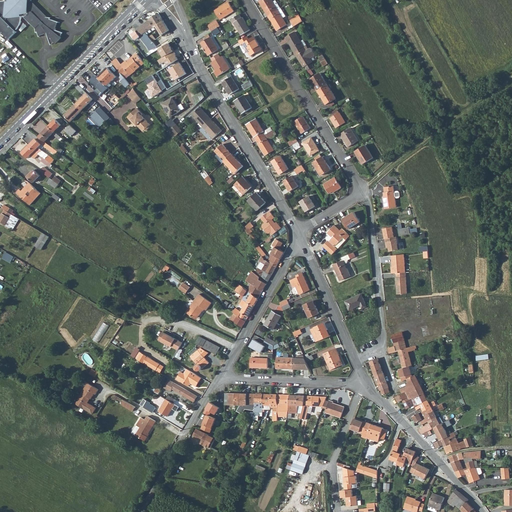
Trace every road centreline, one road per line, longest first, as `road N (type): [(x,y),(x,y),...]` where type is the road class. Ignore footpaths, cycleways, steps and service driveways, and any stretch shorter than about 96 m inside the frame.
road 1 (residential): [(245,0),(361,189)]
road 2 (residential): [(189,41),(298,230)]
road 3 (tertiary): [(0,145),(146,0)]
road 4 (track): [(361,189),(511,78)]
road 5 (unclassified): [(219,377),(301,237)]
road 6 (residential): [(361,189),(381,343)]
road 7 (unclassified): [(141,511),(219,377)]
road 8 (residential): [(360,386),(219,377)]
road 9 (residential): [(391,411),(483,511)]
road 10 (track): [(458,115),(387,0)]
road 11 (residential): [(301,237),(354,360)]
road 12 (residential): [(360,386),(332,471),(338,511)]
